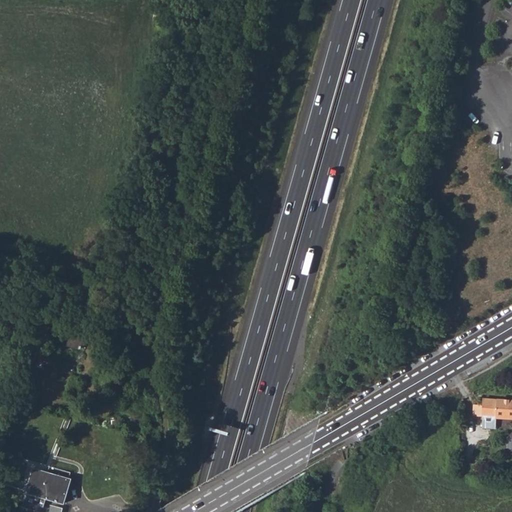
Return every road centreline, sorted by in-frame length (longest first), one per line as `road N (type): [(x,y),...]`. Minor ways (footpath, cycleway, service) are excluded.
road 1 (trunk): [(351,0),(206,511)]
road 2 (trunk): [(232,511),(376,0)]
road 3 (tertiary): [(190,511),(511,325)]
